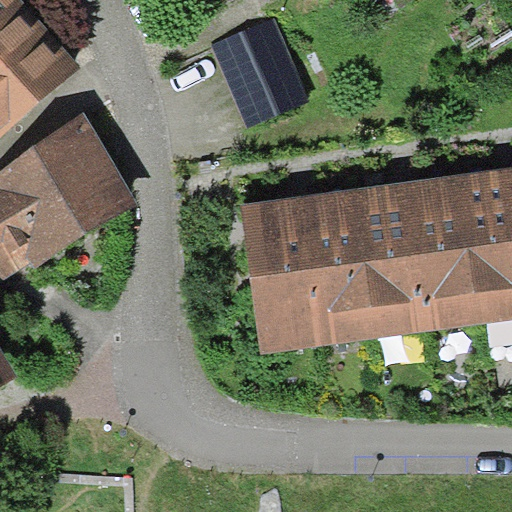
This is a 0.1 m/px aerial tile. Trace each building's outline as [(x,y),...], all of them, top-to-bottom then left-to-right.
[(80,77),(17,0),(5,0),(0,4),(0,134),(2,133),(5,137),(80,77)] [(278,21),(214,48),(247,128),(312,102),(278,21)] [(0,177),(0,277),(31,258),(36,266),(132,205),(82,125),(0,177)] [(511,175),(468,181),(488,328),(511,323),(511,175)] [(468,181),(413,189),(430,338),(488,328),(468,181)] [(413,189),(359,196),(376,344),(430,338),(413,189)] [(359,196),(303,203),(321,347),(376,344),(359,196)] [(303,203),(245,210),(262,354),(321,347),(303,203)] [(0,393),(16,384),(0,357),(0,393)]
